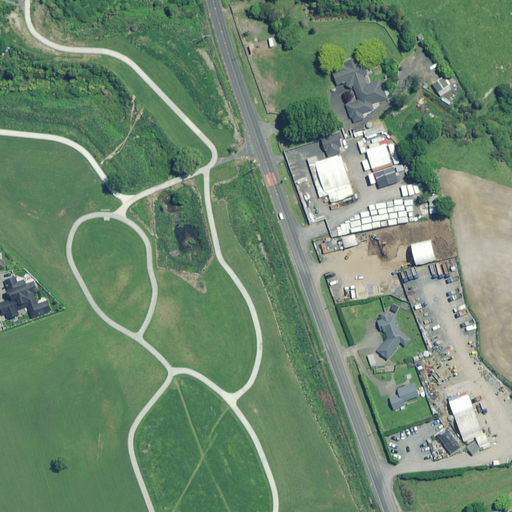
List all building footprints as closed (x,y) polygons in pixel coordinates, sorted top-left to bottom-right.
[(337,86),(346,83),(345,86),(352,88),(353,85),(358,100),(345,104),(350,118),(352,118),(353,123),(364,119),(362,114),(374,110),(372,104),(387,99),(380,80),(367,84),(364,76),(368,75),(363,59),(359,61),(358,58),(345,62),(346,66),(332,71),(337,86)] [(450,90),(442,78),(432,85),(440,96),(450,90)] [(340,145),(337,132),(321,137),(327,157),(340,153),(338,145),(340,145)] [(353,196),(340,155),(318,162),(316,156),(307,159),(319,198),(328,195),(331,203),(353,196)] [(357,245),(355,237),(342,241),(343,249),(357,245)] [(325,246),(327,253),(340,249),(338,242),(325,246)] [(7,318),(7,320),(19,316),(16,306),(26,303),(31,319),(51,313),(48,301),(37,304),(34,295),(38,294),(34,282),(25,284),(24,280),(17,282),(15,277),(4,281),(10,300),(0,302),(0,317),(1,320),(7,318)] [(385,333),(387,339),(376,351),(388,360),(396,351),(394,350),(400,343),(405,348),(411,341),(400,331),(395,315),(390,317),(388,312),(380,314),(382,319),(377,320),(381,332),(383,332),(383,333),(385,333)] [(418,397),(414,383),(397,389),(398,395),(389,398),(393,410),(405,406),(403,402),(418,397)] [(475,437),(482,434),(473,408),(453,415),(463,441),(475,437)] [(460,448),(446,429),(437,436),(451,454),(460,448)] [(482,434),(475,437),(480,450),(490,447),(485,433),(482,434)] [(480,450),(474,442),(466,447),(472,456),(480,450)]
